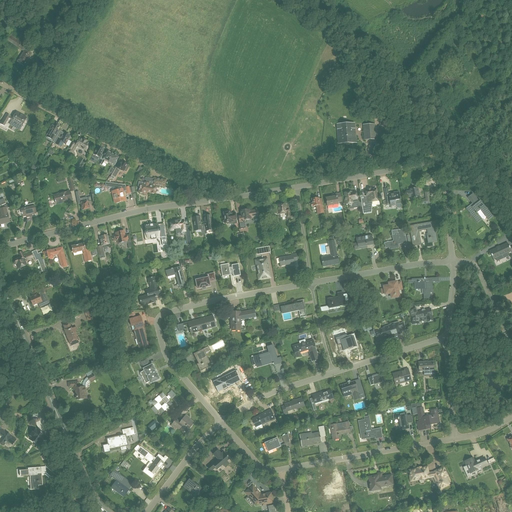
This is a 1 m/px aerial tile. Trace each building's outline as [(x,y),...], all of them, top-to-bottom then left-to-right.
[(58,32),(53,28),(47,37),(52,40),(58,32)] [(7,40),(24,51),(17,62),(23,66),(34,49),(28,45),(28,46),(10,34),(7,40)] [(6,114),(0,124),(4,126),(7,128),(10,124),(6,123),(9,118),(12,120),(17,123),(16,125),(21,128),(26,118),(22,116),(21,115),(16,112),(13,118),(6,114)] [(51,143),(58,130),(57,130),(59,126),(59,125),(57,123),(57,124),(55,123),(53,126),(52,125),(45,137),(45,138),(46,136),(52,140),(51,143)] [(356,143),(354,123),(336,124),(338,144),(356,143)] [(362,124),(364,140),(376,140),(375,124),(362,124)] [(60,138),(56,136),(53,142),(61,147),(63,143),(65,144),(70,136),(69,136),(68,135),(67,134),(66,134),(64,133),(60,138)] [(79,139),(76,145),(76,146),(75,145),(75,144),(73,142),(69,148),(72,150),(74,146),(74,147),(72,150),(71,150),(70,150),(70,151),(69,151),(69,152),(68,152),(68,153),(68,154),(68,155),(68,156),(69,157),(70,157),(70,158),(71,158),(72,158),(73,158),(74,157),(75,156),(75,155),(75,154),(75,153),(75,152),(74,151),(78,146),(83,148),(82,149),(83,149),(84,149),(86,150),(90,144),(86,143),(87,141),(83,139),(82,140),(79,139)] [(95,151),(91,157),(97,161),(103,150),(103,149),(101,148),(100,148),(98,147),(95,151)] [(107,164),(108,161),(112,154),(112,153),(110,152),(110,153),(107,151),(105,155),(104,154),(102,158),(105,159),(103,162),(107,164)] [(113,155),(112,154),(108,161),(115,165),(117,161),(116,161),(118,157),(115,156),(115,155),(114,154),(113,155)] [(112,175),(110,178),(111,178),(114,179),(115,177),(116,177),(118,173),(120,170),(123,172),(124,171),(126,172),(130,166),(127,164),(128,164),(122,161),(121,164),(120,163),(118,167),(117,168),(116,168),(112,175)] [(146,195),(147,192),(155,193),(156,187),(155,187),(155,185),(158,185),(164,186),(165,180),(154,178),(153,184),(139,182),(138,187),(140,187),(139,192),(140,192),(140,193),(142,193),(143,192),(143,194),(146,195)] [(117,190),(112,191),(115,202),(116,202),(117,203),(118,202),(119,202),(125,200),(123,192),(126,191),(127,194),(132,193),(131,187),(129,188),(129,187),(125,188),(125,185),(113,183),(112,187),(116,188),(117,190)] [(431,195),(429,186),(424,187),(426,199),(419,200),(420,205),(430,203),(429,196),(431,195)] [(406,191),(407,197),(411,197),(411,198),(419,197),(418,187),(410,189),(410,190),(406,191)] [(364,196),(360,196),(361,202),(362,207),(363,213),(367,213),(367,209),(371,209),(372,201),(378,200),(376,193),(377,193),(377,190),(376,190),(376,189),(372,189),(371,188),(367,189),(368,190),(366,190),(367,196),(367,198),(365,198),(364,196)] [(384,205),(386,205),(386,206),(390,205),(390,207),(396,206),(396,204),(401,204),(399,192),(388,193),(387,188),(384,188),(385,197),(386,201),(384,201),(384,205)] [(57,203),(62,202),(62,201),(71,199),(69,191),(53,195),(55,203),(57,203)] [(357,200),(356,191),(352,192),(344,193),(345,199),(344,199),(345,204),(352,203),(353,208),(362,207),(361,202),(357,203),(357,200)] [(80,204),(81,203),(83,210),(89,208),(87,202),(86,198),(85,198),(84,197),(80,199),(78,192),(75,193),(78,204),(80,204)] [(335,197),(332,197),(326,198),(327,205),(338,204),(337,201),(342,200),(341,194),(335,195),(335,197)] [(312,206),(318,205),(320,214),(324,213),(321,198),(319,199),(318,197),(311,199),(312,203),(311,203),(312,206)] [(493,217),(488,211),(480,200),(479,201),(476,204),(474,201),(472,203),(466,208),(477,223),(482,219),(477,213),(480,210),(489,220),(493,217)] [(278,209),(274,209),(276,222),(277,223),(281,222),(281,221),(281,218),(280,216),(286,215),(286,217),(287,217),(287,218),(290,217),(290,216),(288,205),(285,205),(285,204),(281,205),(281,204),(280,203),(278,203),(277,204),(277,206),(278,206),(278,209)] [(0,223),(4,223),(10,222),(7,213),(6,208),(10,207),(10,204),(5,205),(6,207),(0,208),(0,209),(1,214),(0,214),(0,223)] [(21,209),(22,215),(23,217),(26,216),(26,217),(32,216),(31,215),(36,214),(34,205),(33,206),(33,204),(25,205),(26,208),(21,209)] [(242,216),(239,217),(240,229),(246,228),(244,221),(246,221),(246,220),(250,219),(249,218),(250,217),(252,217),(258,216),(257,210),(248,211),(248,209),(245,210),(244,210),(241,210),(242,216)] [(234,224),(234,225),(237,224),(237,223),(236,220),(236,219),(235,213),(231,214),(230,212),(224,213),(225,220),(223,221),(222,222),(223,223),(225,223),(232,222),(232,224),(234,224)] [(205,224),(203,224),(203,225),(205,234),(207,234),(207,230),(212,229),(213,229),(211,219),(210,215),(209,215),(207,215),(206,216),(203,216),(205,224)] [(201,235),(205,234),(203,225),(201,225),(199,217),(193,218),(195,230),(200,230),(201,235)] [(171,226),(170,228),(171,230),(172,230),(173,228),(175,228),(176,233),(186,232),(188,245),(192,244),(191,238),(191,237),(189,225),(185,226),(184,221),(181,221),(181,220),(176,220),(177,221),(170,222),(171,226)] [(420,244),(418,231),(418,230),(428,229),(428,233),(429,233),(430,237),(428,237),(429,242),(436,241),(435,231),(436,231),(435,225),(436,225),(435,222),(409,226),(413,245),(420,244)] [(146,231),(144,232),(145,240),(161,238),(162,245),(167,245),(164,226),(158,227),(157,225),(157,224),(145,226),(146,231)] [(394,241),(388,242),(385,243),(386,247),(389,246),(389,249),(398,247),(398,248),(398,247),(397,243),(406,242),(405,236),(402,236),(401,230),(399,230),(392,231),(394,241)] [(117,240),(118,243),(127,241),(127,243),(131,243),(130,234),(125,235),(124,231),(115,233),(116,235),(113,236),(114,241),(117,240)] [(101,246),(96,247),(99,259),(105,257),(103,251),(102,251),(101,248),(102,247),(103,247),(103,248),(109,247),(108,244),(111,243),(110,236),(107,236),(107,235),(101,236),(101,237),(99,237),(101,246)] [(373,245),(372,235),(356,238),(358,248),(361,247),(362,248),(367,247),(367,246),(373,245)] [(330,256),(321,257),(323,266),(339,263),(337,255),(334,240),(333,241),(333,237),(328,238),(328,241),(328,242),(330,256)] [(508,243),(490,251),(493,259),(496,258),(497,261),(502,259),(500,256),(504,255),(505,257),(509,255),(508,253),(511,251),(508,243)] [(71,247),(72,251),(73,253),(83,251),(83,254),(84,262),(91,260),(89,249),(86,250),(84,244),(71,247)] [(53,256),(53,255),(58,254),(61,265),(61,266),(62,267),(63,267),(64,267),(67,266),(62,247),(51,250),(51,249),(46,250),(48,257),(49,258),(50,259),(51,259),(52,258),(53,257),(53,256)] [(23,268),(23,267),(27,265),(26,263),(26,262),(26,261),(25,260),(25,259),(26,259),(25,258),(26,258),(28,259),(31,258),(31,257),(32,258),(34,257),(36,261),(38,260),(42,272),(46,270),(43,260),(44,259),(41,252),(38,254),(36,250),(32,252),(24,256),(22,252),(19,253),(20,257),(14,260),(13,261),(13,262),(14,263),(15,264),(16,264),(17,263),(20,270),(21,270),(22,270),(23,270),(23,269),(23,268)] [(297,260),(296,254),(292,254),(292,255),(279,258),(280,266),(294,263),(293,261),(297,260)] [(259,279),(270,277),(266,259),(256,261),(259,279)] [(228,264),(220,265),(222,276),(230,275),(230,273),(233,273),(233,274),(233,277),(240,275),(238,264),(231,265),(232,267),(229,268),(229,267),(228,264)] [(186,286),(180,267),(165,271),(167,277),(175,275),(179,288),(186,286)] [(202,288),(202,289),(206,288),(206,287),(210,286),(209,281),(215,280),(214,273),(209,274),(210,277),(204,278),(203,277),(200,278),(200,279),(196,280),(196,282),(197,287),(197,289),(202,288)] [(152,288),(150,289),(146,290),(147,295),(139,298),(141,305),(148,303),(148,305),(155,303),(155,301),(157,301),(156,296),(161,295),(160,289),(159,289),(155,277),(148,279),(149,283),(150,282),(152,288)] [(432,282),(439,281),(438,277),(411,279),(412,280),(408,280),(408,283),(415,283),(415,288),(423,288),(423,294),(423,299),(433,298),(432,282)] [(396,282),(391,283),(389,283),(389,286),(384,287),(384,289),(381,289),(382,294),(385,293),(385,294),(390,293),(391,295),(391,298),(399,297),(398,290),(402,289),(400,282),(396,283),(396,282)] [(36,295),(29,298),(31,301),(30,301),(31,303),(31,302),(32,305),(38,303),(41,302),(42,303),(47,300),(41,286),(38,287),(33,289),(36,295)] [(345,305),(343,295),(343,292),(342,292),(337,293),(338,297),(327,299),(329,308),(345,305)] [(282,314),(299,311),(300,318),(306,317),(304,305),(305,305),(304,299),(297,301),(297,304),(288,306),(287,303),(281,304),(282,307),(280,307),(282,314)] [(430,308),(417,312),(415,308),(408,310),(411,317),(412,324),(419,324),(418,318),(426,316),(427,322),(433,320),(431,315),(432,315),(430,308)] [(240,319),(253,317),(255,316),(254,310),(240,313),(240,312),(231,312),(232,330),(241,330),(240,319)] [(135,335),(136,339),(135,339),(137,345),(138,344),(139,349),(149,347),(148,341),(147,341),(142,322),(141,316),(129,320),(132,330),(133,330),(134,333),(135,335)] [(213,316),(188,323),(188,325),(191,334),(198,332),(197,328),(201,327),(202,331),(216,327),(213,316)] [(71,328),(68,321),(63,323),(66,330),(63,331),(65,334),(66,334),(71,345),(78,342),(76,337),(77,337),(74,331),(77,330),(75,327),(71,328)] [(382,337),(390,335),(390,336),(401,332),(401,331),(405,329),(403,322),(399,324),(398,321),(390,324),(390,325),(379,329),(379,328),(373,330),(374,334),(375,334),(377,340),(383,339),(382,337)] [(346,334),(335,338),(339,352),(343,350),(356,346),(354,340),(353,337),(353,336),(348,338),(347,338),(346,334)] [(308,350),(311,360),(312,361),(319,359),(312,340),(293,346),(296,358),(301,356),(300,353),(308,350)] [(258,355),(254,357),(257,367),(262,366),(261,364),(271,361),(272,363),(272,364),(274,363),(278,362),(273,345),(272,345),(268,347),(268,346),(267,347),(269,352),(259,355),(258,355)] [(211,352),(208,347),(193,354),(198,364),(196,364),(200,371),(206,369),(208,368),(212,366),(206,354),(211,352)] [(143,367),(149,364),(150,364),(149,364),(147,358),(146,358),(140,361),(140,362),(143,367)] [(428,370),(428,371),(429,374),(434,374),(434,371),(433,371),(433,361),(428,362),(428,361),(423,362),(422,362),(418,363),(419,371),(428,370)] [(146,383),(150,382),(150,383),(151,383),(152,383),(159,379),(157,374),(156,374),(154,370),(155,370),(154,370),(152,365),(144,369),(143,369),(144,369),(144,370),(140,372),(140,373),(142,376),(144,380),(145,383),(145,384),(146,383)] [(392,374),(395,383),(404,380),(405,382),(411,380),(408,368),(403,370),(392,374)] [(86,399),(85,393),(85,387),(86,387),(87,387),(87,385),(88,384),(88,383),(89,382),(90,382),(96,379),(91,370),(85,373),(87,377),(86,378),(84,380),(83,382),(82,383),(82,386),(82,387),(78,388),(77,382),(68,383),(69,387),(73,387),(74,391),(76,390),(77,400),(86,399)] [(235,371),(218,379),(223,389),(224,389),(229,386),(240,381),(235,371)] [(375,375),(375,374),(371,376),(372,377),(368,378),(370,386),(383,382),(380,374),(375,375)] [(353,401),(359,399),(364,397),(361,386),(357,388),(354,381),(348,384),(348,385),(340,387),(344,397),(351,394),(353,401)] [(176,395),(172,390),(167,394),(168,396),(166,397),(162,392),(152,401),(151,400),(148,402),(150,405),(152,404),(161,414),(165,410),(166,412),(169,409),(168,408),(172,404),(168,399),(170,398),(171,399),(176,395)] [(328,401),(328,399),(332,398),(330,390),(321,393),(320,392),(312,395),(313,398),(310,399),(313,407),(315,406),(315,405),(328,401)] [(304,406),(302,398),(284,404),(285,406),(281,407),(284,415),(287,414),(287,412),(295,409),(304,406)] [(436,409),(430,410),(431,415),(424,416),(422,407),(417,408),(421,430),(430,428),(430,424),(438,423),(438,414),(436,414),(436,409)] [(252,420),(255,426),(252,427),(254,431),(255,431),(256,431),(263,428),(261,425),(271,420),(275,418),(270,409),(259,415),(259,416),(252,420)] [(399,425),(400,430),(409,429),(408,423),(412,422),(411,414),(406,415),(405,413),(397,415),(397,414),(393,415),(394,419),(397,418),(397,419),(398,419),(399,425)] [(176,428),(179,430),(181,427),(188,432),(195,422),(185,415),(181,421),(176,418),(171,425),(175,429),(176,428)] [(380,429),(370,430),(368,417),(364,418),(365,421),(363,422),(363,421),(358,421),(361,439),(367,438),(366,437),(368,437),(375,436),(376,438),(381,437),(380,429)] [(155,420),(147,427),(151,431),(159,424),(155,420)] [(338,434),(349,432),(347,422),(329,425),(330,429),(331,429),(333,440),(339,439),(338,434)] [(107,439),(108,444),(103,446),(104,452),(110,451),(109,449),(120,447),(121,451),(127,450),(126,446),(128,445),(126,436),(135,434),(133,427),(122,430),(123,435),(107,439)] [(13,437),(12,437),(8,434),(1,428),(0,428),(0,442),(3,445),(4,446),(7,441),(12,445),(16,439),(13,437)] [(32,431),(30,434),(30,435),(33,437),(31,440),(31,441),(37,445),(39,442),(42,444),(43,444),(45,441),(44,440),(46,437),(44,435),(44,434),(41,432),(40,433),(35,429),(33,432),(32,431)] [(308,444),(321,441),(320,433),(305,435),(305,434),(299,435),(302,447),(309,445),(308,444)] [(280,447),(277,438),(264,443),(268,452),(280,447)] [(137,452),(136,452),(140,455),(138,456),(139,457),(139,456),(142,459),(143,458),(144,457),(149,462),(152,463),(145,473),(151,478),(159,467),(160,468),(161,469),(161,468),(160,467),(162,465),(163,465),(163,464),(162,464),(167,457),(168,458),(168,457),(165,455),(163,457),(158,453),(155,457),(145,450),(140,446),(140,447),(137,452)] [(213,461),(207,467),(211,472),(215,468),(217,470),(229,459),(225,454),(222,452),(221,453),(218,450),(213,454),(218,460),(215,463),(213,461)] [(466,466),(463,467),(465,471),(468,469),(470,473),(472,472),(481,468),(480,467),(487,464),(483,457),(474,462),(472,458),(465,462),(466,466)] [(28,468),(28,470),(20,470),(21,476),(34,475),(34,481),(32,481),(33,488),(38,488),(38,485),(42,485),(42,480),(41,480),(41,473),(41,467),(28,468)] [(418,467),(418,468),(414,469),(413,469),(412,469),(411,469),(410,470),(409,470),(410,481),(419,480),(419,481),(419,482),(421,483),(422,483),(423,482),(424,481),(424,480),(424,479),(429,478),(429,477),(433,476),(439,490),(451,485),(443,467),(435,471),(435,472),(428,473),(427,467),(421,468),(421,467),(418,467)] [(114,470),(109,475),(116,481),(111,488),(118,493),(123,497),(129,490),(128,489),(132,484),(117,473),(114,470)] [(393,485),(391,475),(378,477),(378,475),(368,477),(370,487),(379,485),(380,487),(393,485)] [(200,487),(188,479),(183,486),(194,495),(200,487)] [(318,500),(325,499),(332,498),(333,498),(334,506),(343,504),(341,497),(341,496),(342,496),(341,490),(334,492),(331,492),(331,490),(330,484),(325,485),(322,485),(321,485),(321,486),(316,487),(317,492),(318,492),(318,494),(317,495),(318,500)] [(267,502),(267,504),(274,503),(272,497),(271,493),(266,493),(266,494),(260,495),(256,490),(253,486),(245,493),(248,497),(249,496),(256,505),(263,504),(263,503),(267,502)]
